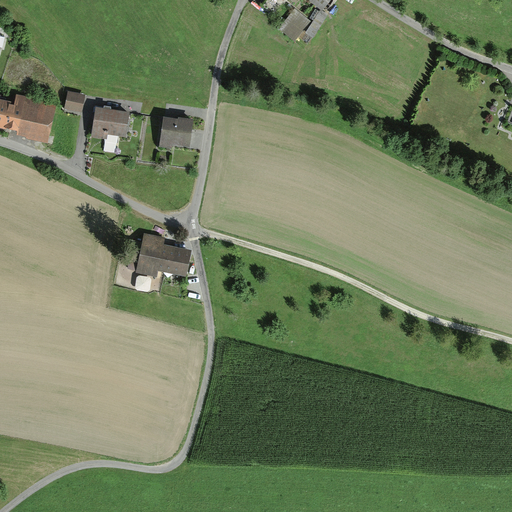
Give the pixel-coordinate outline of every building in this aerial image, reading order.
[(320,9),(307,34),(315,38),(328,14),(320,9)] [(307,20),(294,10),(281,27),(294,37),(307,20)] [(68,92),(64,108),(79,112),(83,96),(68,92)] [(16,103),(0,98),(0,125),(45,136),(52,105),(17,97),(16,103)] [(92,130),(124,135),(127,115),(96,110),(92,130)] [(161,139),(186,143),(189,121),(164,118),(161,139)] [(140,263),(183,273),(188,250),(145,240),(140,263)] [(136,290),(152,291),(153,277),(138,275),(136,290)]
